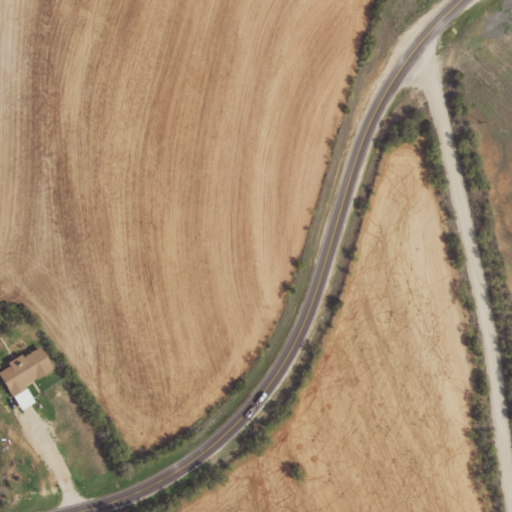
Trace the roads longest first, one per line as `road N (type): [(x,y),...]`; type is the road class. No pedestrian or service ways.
road 1 (tertiary): [(68,511),(153,484),(192,459),(260,393),(314,293),(381,97),(456,0)]
road 2 (residential): [(511,419),(419,39)]
